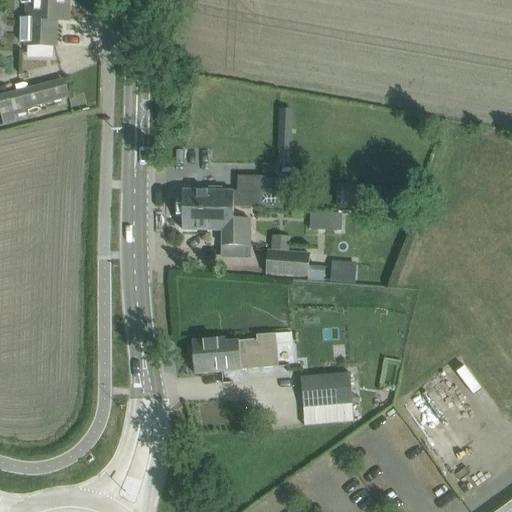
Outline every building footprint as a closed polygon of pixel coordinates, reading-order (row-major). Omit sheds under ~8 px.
[(67,21),(67,0),(21,0),(21,3),(25,3),(25,19),(21,18),(20,42),(25,42),(24,45),(27,46),(55,46),(56,21),(67,21)] [(0,111),(4,126),(17,123),(15,117),(27,113),(26,109),(70,98),(66,83),(0,100),(0,111)] [(292,154),(295,112),(279,110),(275,153),(292,154)] [(266,193),(265,177),(238,177),(238,192),(234,192),(183,191),(183,211),(234,211),(234,208),(260,208),(260,193),(266,193)] [(380,190),(338,190),(337,212),(380,213),(380,190)] [(250,247),(251,226),(251,220),(234,219),(234,211),(183,211),(183,231),(223,231),(223,247),(250,247)] [(288,253),(290,238),(272,236),(271,252),(268,252),(266,274),(308,277),(308,282),(325,284),(326,269),(309,267),(310,255),(288,253)] [(355,283),(355,262),(332,261),(331,282),(355,283)] [(279,368),(276,335),(257,336),(257,340),(226,343),(226,339),(192,342),(195,375),(279,368)] [(304,409),(352,405),(350,374),(301,377),(304,409)] [(511,511),(511,502),(498,511),(511,511)]
